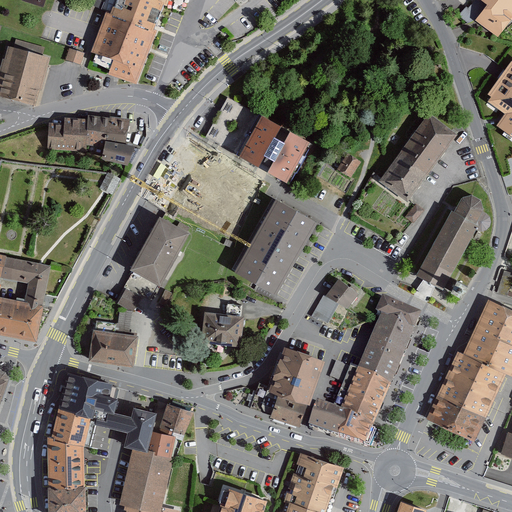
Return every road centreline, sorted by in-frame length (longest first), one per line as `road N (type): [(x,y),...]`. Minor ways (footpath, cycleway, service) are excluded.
road 1 (residential): [(456,324),(352,265),(333,264),(262,371),(188,394)]
road 2 (primary): [(176,117),(121,207),(47,358)]
road 3 (residential): [(501,205),(426,0)]
road 4 (residential): [(382,461),(188,394)]
road 5 (primary): [(321,0),(227,65),(176,117)]
road 6 (primary): [(47,358),(24,455),(29,511)]
road 7 (residential): [(257,0),(178,57),(152,100)]
road 8 (residential): [(132,378),(104,484),(106,511)]
road 9 (residential): [(26,121),(89,101),(152,100)]
road 10 (residential): [(402,436),(456,324)]
